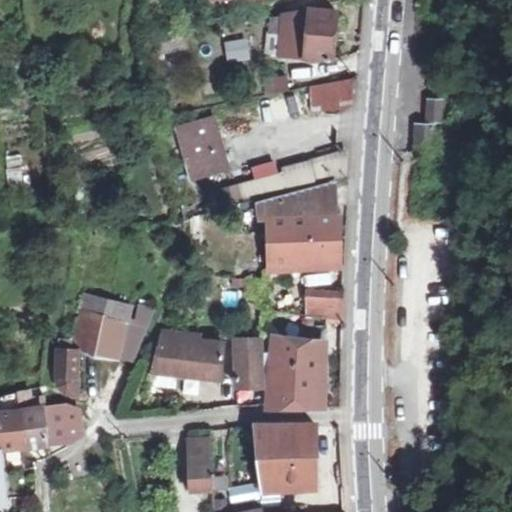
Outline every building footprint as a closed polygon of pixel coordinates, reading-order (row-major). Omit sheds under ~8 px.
[(348,49),(353,9),(302,3),(297,40),(348,49)] [(305,90),(313,118),(360,105),(353,77),(305,90)] [(266,78),(266,94),(289,95),(289,80),(266,78)] [(443,106),(454,106),(451,87),(441,89),(443,106)] [(449,144),(447,116),(432,114),(432,142),(449,144)] [(206,121),(168,128),(179,180),(217,172),(206,121)] [(181,201),(185,213),(223,202),(344,174),(345,151),(205,184),(207,196),(181,201)] [(6,158),(9,188),(27,187),(24,156),(6,158)] [(276,218),(277,237),(346,236),(347,213),(340,213),(338,182),(272,200),(269,206),(268,211),(268,214),(276,218)] [(277,237),(273,266),(345,263),(346,236),(277,237)] [(304,284),(301,306),(340,309),(342,283),(304,284)] [(81,297),(78,356),(99,358),(101,321),(120,323),(119,299),(105,299),(81,297)] [(301,306),(273,304),(273,316),(340,318),(340,309),(301,306)] [(101,321),(99,358),(120,358),(120,323),(101,321)] [(207,336),(208,330),(167,328),(156,396),(194,400),(201,371),(226,370),(228,339),(207,336)] [(270,365),(280,365),(280,347),(269,344),(269,335),(243,333),(247,382),(271,379),(270,365)] [(279,404),(330,404),(330,336),(269,335),(269,344),(280,347),(280,365),(279,404)] [(74,352),(56,351),(57,393),(77,394),(74,352)] [(0,398),(0,439),(1,453),(26,453),(24,392),(1,393),(0,398)] [(24,392),(26,453),(50,449),(47,411),(46,392),(24,392)] [(84,413),(47,411),(50,449),(72,448),(72,439),(85,438),(84,413)] [(312,421),(257,424),(260,492),(314,491),(312,421)] [(214,437),(188,439),(191,496),(217,495),(214,437)] [(234,511),(310,511),(310,508),(269,508),(267,500),(234,511)]
